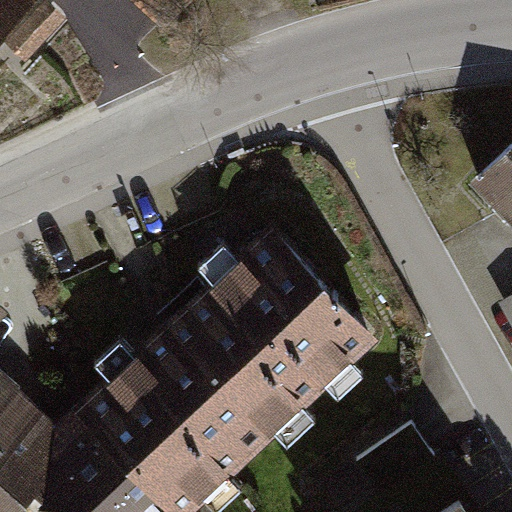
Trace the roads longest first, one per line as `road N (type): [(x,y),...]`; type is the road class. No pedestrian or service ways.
road 1 (residential): [(511,418),(366,161),(325,58)]
road 2 (residential): [(0,196),(325,58)]
road 3 (residential): [(325,58),(511,24)]
